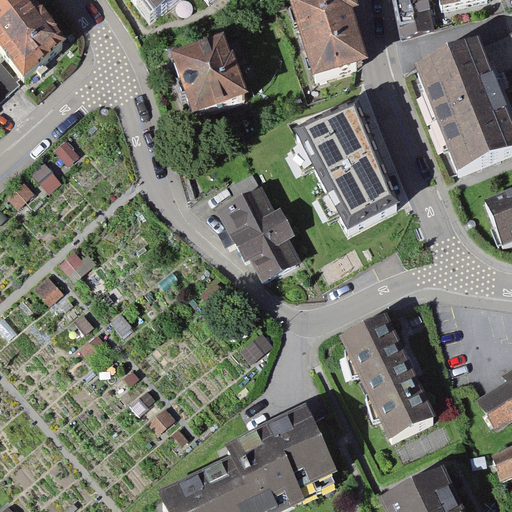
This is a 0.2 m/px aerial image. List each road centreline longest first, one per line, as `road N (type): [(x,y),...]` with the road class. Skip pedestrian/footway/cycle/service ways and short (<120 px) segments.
road 1 (residential): [(460,271),(410,282),(326,321),(283,318),(157,206),(111,83)]
road 2 (residential): [(460,271),(433,233),(378,93),(362,0)]
road 3 (residential): [(0,171),(77,99),(111,83)]
